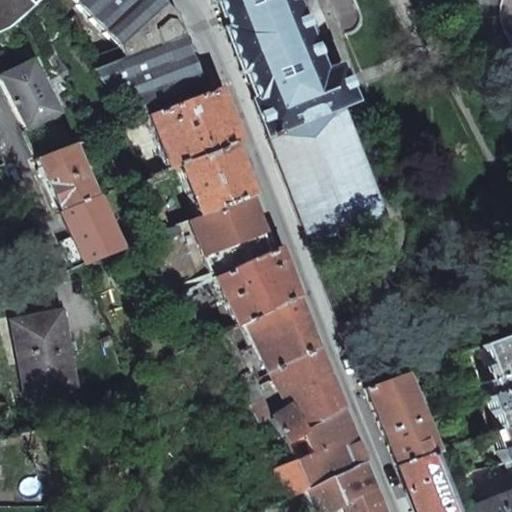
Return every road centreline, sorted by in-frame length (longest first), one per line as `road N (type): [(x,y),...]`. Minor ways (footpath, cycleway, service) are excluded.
road 1 (residential): [(184,0),(393,511)]
road 2 (residential): [(0,131),(62,266)]
